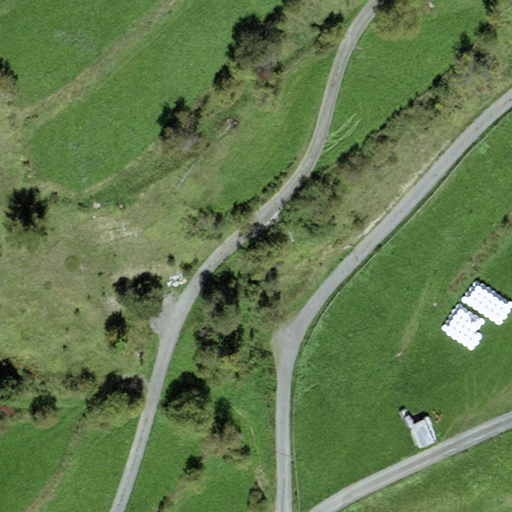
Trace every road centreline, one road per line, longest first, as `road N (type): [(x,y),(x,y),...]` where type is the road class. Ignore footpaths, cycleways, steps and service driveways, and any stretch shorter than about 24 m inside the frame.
road 1 (track): [(102,511),(147,357),(189,272),(278,178),(342,29),(365,0)]
road 2 (track): [(275,511),(273,369),(305,298),(383,199),(511,87)]
road 3 (track): [(298,511),(324,493),(511,412)]
